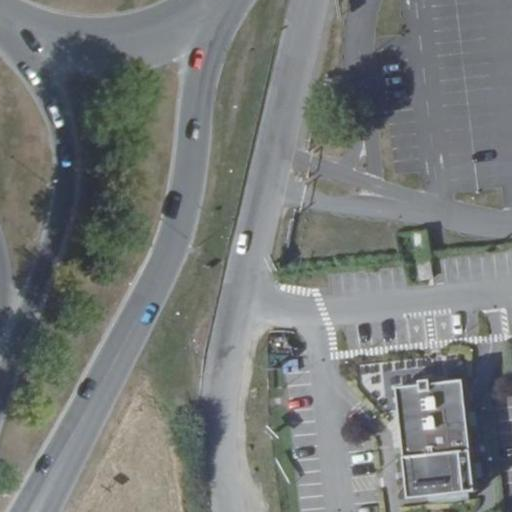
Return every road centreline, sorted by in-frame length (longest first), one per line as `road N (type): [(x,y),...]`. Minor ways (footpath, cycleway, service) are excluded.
road 1 (residential): [(229,511),(219,443),(228,343),(312,0)]
road 2 (primary): [(19,25),(66,168),(47,265),(0,387)]
road 3 (primary): [(126,339),(186,202),(214,0)]
road 4 (primary): [(19,25),(105,42),(163,29),(214,0)]
road 5 (primary): [(22,511),(126,339)]
road 6 (trunk): [(52,511),(126,339)]
